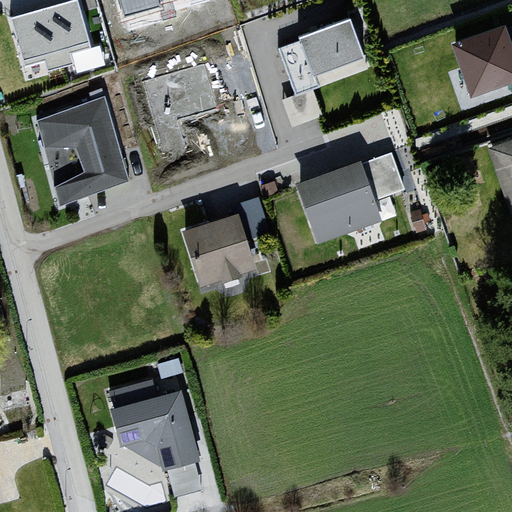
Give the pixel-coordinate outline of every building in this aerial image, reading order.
[(76,0),(73,0),(12,18),(26,65),(44,60),(47,71),(73,63),(70,53),(90,47),(76,0)] [(158,0),(119,0),(123,15),(160,5),(158,0)] [(365,71),(347,17),(289,37),(291,45),(276,50),(292,95),(365,71)] [(511,47),(505,26),(451,45),(470,97),(511,82),(511,47)] [(99,97),(33,122),(40,149),(71,149),(80,173),(45,186),(54,208),(126,181),(99,97)] [(511,138),(481,149),(507,215),(511,212),(511,138)] [(352,160),(289,184),(314,246),(395,218),(389,196),(403,190),(387,155),(352,160)] [(231,214),(174,231),(197,294),(253,279),(231,214)] [(172,391),(102,408),(112,442),(134,435),(154,441),(162,468),(171,498),(198,490),(172,391)]
